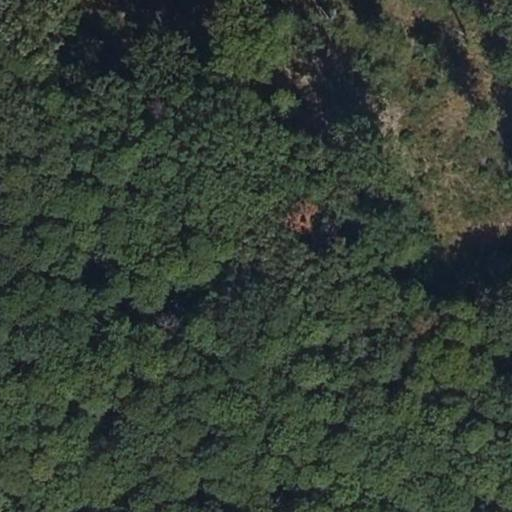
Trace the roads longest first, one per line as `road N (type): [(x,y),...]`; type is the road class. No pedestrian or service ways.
road 1 (track): [(511,421),(24,97),(0,129)]
road 2 (track): [(24,97),(98,0)]
